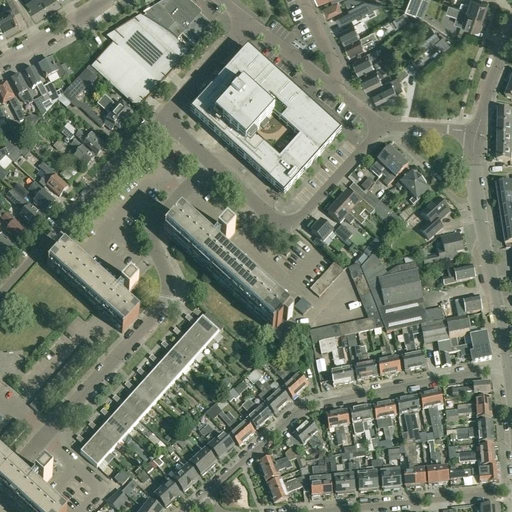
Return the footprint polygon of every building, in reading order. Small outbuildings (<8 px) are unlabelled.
[(13,0),(7,0),(14,13),(19,11),(13,0)] [(25,0),(36,17),(50,8),(44,0),(25,0)] [(44,0),(50,8),(60,2),(58,0),(44,0)] [(181,36),(199,16),(197,13),(197,10),(185,0),(166,0),(144,14),(144,15),(146,16),(145,17),(144,17),(145,18),(167,32),(177,40),(181,36)] [(410,0),(406,10),(415,14),(420,0),(410,0)] [(482,16),(486,3),(476,0),(470,0),(468,4),(461,2),(459,8),(482,16)] [(373,8),(380,5),(364,1),(351,7),(348,9),(349,11),(336,17),(340,24),(349,19),(373,8)] [(327,16),(341,10),(337,2),(323,8),(327,16)] [(479,22),(482,16),(459,8),(449,5),(446,12),(456,16),(454,23),(461,26),(462,24),(477,29),(479,29),(480,28),(482,25),(481,23),(479,22)] [(363,26),(361,21),(375,14),(373,8),(349,19),(352,25),(338,31),(341,37),(341,39),(342,41),(343,42),(344,43),(359,36),(356,30),(363,26)] [(0,15),(0,21),(6,32),(18,25),(10,10),(0,15)] [(412,19),(404,10),(396,16),(403,26),(412,19)] [(175,71),(182,63),(180,62),(189,52),(177,40),(167,32),(145,18),(144,17),(141,16),(129,23),(106,38),(111,43),(113,44),(106,51),(91,68),(136,110),(145,101),(150,95),(153,94),(160,87),(159,86),(166,77),(172,71),(175,71)] [(209,25),(199,16),(181,36),(195,48),(205,36),(202,33),(209,25)] [(424,45),(426,48),(439,38),(436,34),(430,27),(416,38),(417,40),(422,45),(423,44),(424,45)] [(350,55),(364,48),(365,49),(373,45),(374,42),(373,40),(376,38),(373,32),(345,45),(350,55)] [(361,57),(353,61),(356,67),(355,69),(356,71),(358,71),(359,73),(373,66),(370,60),(374,58),(373,57),(378,54),(375,49),(361,56),(361,57)] [(226,75),(210,94),(207,97),(192,113),(283,195),(338,134),(247,52),(226,75)] [(373,64),(376,70),(384,66),(381,60),(373,64)] [(59,64),(54,67),(51,61),(39,67),(46,80),(56,74),(60,80),(66,77),(59,64)] [(379,77),(389,72),(386,66),(361,78),(367,89),(381,82),(379,77)] [(409,73),(405,68),(397,75),(395,75),(397,78),(384,85),(384,86),(370,93),(374,101),(376,100),(377,103),(396,93),(394,88),(401,84),(400,81),(409,73)] [(26,74),(25,75),(32,90),(37,87),(42,97),(47,95),(42,84),(34,70),(30,72),(29,71),(27,73),(26,74)] [(87,70),(78,79),(87,87),(92,82),(93,84),(97,79),(87,70)] [(25,104),(27,103),(29,105),(34,102),(28,91),(21,77),(10,82),(18,97),(25,104)] [(63,95),(71,104),(77,109),(81,108),(89,115),(93,110),(85,104),(81,104),(76,99),(87,87),(78,79),(71,87),(63,95)] [(0,99),(3,105),(9,102),(20,123),(25,120),(7,84),(2,87),(0,87),(0,86),(0,99)] [(62,91),(55,94),(51,85),(45,88),(53,105),(64,94),(62,91)] [(67,108),(71,104),(63,95),(59,100),(67,108)] [(118,109),(109,101),(105,97),(101,101),(127,123),(134,116),(122,105),(118,109)] [(35,104),(42,117),(47,113),(41,101),(35,104)] [(119,131),(127,123),(101,101),(98,105),(111,117),(108,121),(119,131)] [(511,111),(498,111),(498,124),(511,124),(511,111)] [(38,122),(36,120),(32,119),(27,122),(31,130),(32,128),(38,122)] [(64,128),(66,130),(72,135),(73,136),(77,131),(68,124),(64,128)] [(511,136),(511,124),(498,124),(498,136),(511,136)] [(70,138),(72,135),(66,130),(62,134),(67,139),(65,142),(67,144),(71,140),(70,138)] [(97,156),(106,146),(93,135),(89,139),(80,132),(76,137),(97,156)] [(511,136),(498,136),(498,149),(511,149),(511,136)] [(5,149),(8,154),(13,149),(9,140),(3,144),(5,149)] [(8,154),(6,156),(12,161),(19,153),(25,158),(31,152),(20,141),(13,149),(8,154)] [(86,169),(95,159),(83,148),(76,141),(71,146),(74,149),(69,154),(86,169)] [(379,179),(383,174),(398,158),(390,149),(378,161),(378,162),(370,170),(379,179)] [(511,149),(498,149),(498,154),(496,154),(494,160),(497,161),(511,162),(511,155),(511,149)] [(408,167),(407,166),(398,158),(383,174),(388,178),(383,183),(388,187),(396,178),(396,179),(408,167)] [(43,163),(38,168),(46,175),(40,180),(47,186),(60,198),(68,188),(56,177),(57,176),(43,163)] [(8,175),(0,167),(0,178),(3,181),(8,175)] [(408,193),(421,182),(412,172),(396,187),(399,191),(403,187),(408,193)] [(498,197),(511,195),(511,180),(511,181),(511,183),(496,185),(498,197)] [(413,206),(429,191),(421,182),(408,193),(413,199),(409,202),(413,206)] [(46,213),(54,204),(43,194),(45,192),(35,184),(29,191),(38,199),(34,203),(46,213)] [(13,190),(23,199),(24,199),(29,194),(19,185),(14,190),(15,191),(14,191),(13,190)] [(363,201),(366,196),(354,185),(350,189),(361,199),(363,201)] [(31,207),(23,199),(13,190),(8,196),(18,205),(16,207),(23,213),(20,217),(32,228),(41,218),(30,208),(31,207)] [(373,210),(380,201),(369,192),(366,196),(363,201),(373,210)] [(361,199),(357,203),(346,194),(337,204),(349,215),(355,220),(362,227),(366,222),(359,216),(364,210),(371,217),(375,212),(373,210),(363,201),(361,199)] [(500,209),(511,207),(511,195),(498,197),(500,209)] [(449,212),(438,200),(421,214),(428,222),(419,230),(428,240),(442,228),(437,222),(449,212)] [(373,210),(375,212),(383,221),(391,211),(380,201),(373,210)] [(355,220),(349,215),(337,204),(328,214),(340,225),(344,220),(350,225),(355,220)] [(511,219),(511,207),(500,209),(502,221),(511,219)] [(389,227),(394,233),(414,212),(411,208),(389,227)] [(19,243),(28,233),(7,214),(2,219),(10,227),(6,231),(19,243)] [(180,217),(163,235),(271,333),(269,335),(282,346),(298,327),(290,320),(292,317),(288,313),(288,314),(217,250),(223,243),(225,245),(234,235),(226,227),(217,237),(217,238),(217,239),(211,245),(180,217)] [(503,233),(511,231),(511,219),(502,221),(503,233)] [(321,222),(311,233),(317,238),(323,244),(333,233),(321,222)] [(338,231),(348,240),(352,236),(342,226),(338,231)] [(354,246),(348,240),(338,231),(334,235),(350,250),(354,246)] [(511,231),(503,233),(505,245),(511,244),(511,231)] [(381,239),(377,242),(381,246),(391,236),(386,232),(380,238),(381,239)] [(443,255),(462,251),(458,234),(448,237),(450,243),(442,244),(444,249),(437,251),(438,256),(423,259),(424,267),(445,263),(443,255)] [(0,254),(5,258),(14,248),(0,235),(0,254)] [(54,252),(58,255),(47,267),(88,304),(122,334),(139,316),(120,300),(127,293),(129,295),(138,285),(130,277),(120,288),(121,288),(115,295),(64,249),(65,249),(60,245),(54,252)] [(369,259),(375,254),(369,248),(363,253),(369,259)] [(285,249),(281,252),(286,257),(290,253),(285,249)] [(368,287),(387,274),(375,255),(369,260),(363,267),(361,269),(362,270),(364,276),(366,282),(368,287)] [(369,260),(364,256),(358,263),(363,267),(369,260)] [(330,268),(339,276),(343,272),(335,264),(330,268)] [(362,270),(361,269),(359,264),(348,269),(351,275),(362,270)] [(428,324),(426,312),(423,300),(415,264),(398,268),(387,274),(368,287),(371,293),(373,298),(375,304),(378,311),(387,333),(402,330),(406,329),(415,327),(420,326),(428,324)] [(444,286),(474,279),(471,267),(448,273),(449,278),(443,280),(444,286)] [(335,281),(339,276),(330,268),(326,273),(335,281)] [(353,280),(364,276),(362,270),(351,275),(353,280)] [(331,285),(335,281),(326,273),(322,277),(331,285)] [(355,286),(366,282),(364,276),(353,280),(355,286)] [(327,289),(331,285),(322,277),(318,281),(327,289)] [(323,294),(327,289),(318,281),(314,286),(323,294)] [(368,287),(366,282),(355,286),(357,292),(368,287)] [(319,298),(323,294),(314,286),(310,290),(319,298)] [(359,297),(371,293),(368,287),(357,292),(359,297)] [(362,303),(373,298),(371,293),(359,297),(362,303)] [(465,314),(481,311),(478,297),(445,303),(447,311),(453,309),(453,307),(464,305),(465,314)] [(364,308),(375,304),(373,298),(362,303),(364,308)] [(298,304),(307,312),(311,307),(302,299),(298,304)] [(303,316),(307,312),(298,304),(294,308),(303,316)] [(377,311),(378,311),(375,304),(364,308),(366,314),(377,311)] [(428,325),(444,322),(442,309),(426,312),(428,324),(428,325)] [(376,330),(384,328),(377,311),(366,314),(368,320),(374,319),(376,330)] [(191,325),(194,322),(188,316),(185,320),(191,325)] [(466,317),(444,322),(428,325),(428,324),(420,326),(423,346),(437,343),(439,352),(448,351),(446,341),(458,339),(469,336),(466,317)] [(196,326),(212,341),(219,334),(202,319),(197,325),(196,326)] [(365,333),(376,330),(374,319),(368,320),(362,321),(365,333)] [(359,334),(365,333),(362,321),(356,322),(359,334)] [(196,326),(197,325),(194,322),(191,325),(194,328),(190,333),(206,348),(212,341),(196,326)] [(353,335),(359,334),(356,322),(350,324),(353,335)] [(347,336),(353,335),(350,324),(344,325),(347,336)] [(341,338),(346,337),(347,336),(344,325),(339,326),(341,338)] [(341,338),(339,326),(338,326),(330,328),(333,339),(334,339),(335,339),(341,338)] [(422,354),(416,355),(412,336),(417,335),(415,327),(406,329),(415,370),(425,368),(422,354)] [(324,341),(333,339),(330,328),(321,329),(324,341)] [(318,343),(324,341),(321,329),(316,331),(318,343)] [(404,373),(415,370),(406,329),(402,330),(407,357),(401,358),(404,373)] [(178,338),(181,334),(176,330),(173,333),(178,338)] [(312,344),(318,343),(316,331),(310,332),(312,344)] [(200,354),(206,348),(190,333),(185,338),(184,340),(200,354)] [(184,340),(185,338),(181,334),(178,338),(182,341),(178,346),(194,361),(200,354),(184,340)] [(449,355),(461,353),(488,347),(486,335),(464,339),(465,348),(460,349),(458,339),(446,341),(448,351),(449,355)] [(338,362),(336,351),(334,339),(333,339),(324,341),(319,343),(321,355),(332,353),(336,372),(330,373),(333,387),(343,385),(338,362)] [(82,348),(92,357),(96,352),(86,344),(82,348)] [(188,368),(194,361),(178,346),(173,351),(172,353),(188,368)] [(374,364),(368,365),(365,347),(360,348),(366,380),(377,378),(374,364)] [(472,364),(491,360),(488,347),(461,353),(462,357),(470,355),(472,364)] [(88,361),(92,357),(82,348),(78,353),(88,361)] [(172,353),(173,351),(169,348),(166,351),(170,355),(166,360),(182,374),(188,368),(172,353)] [(358,358),(359,367),(354,368),(356,382),(366,380),(360,348),(355,349),(356,358),(358,358)] [(391,360),(390,351),(389,348),(385,349),(390,375),(400,373),(397,359),(391,360)] [(380,377),(390,375),(385,349),(380,350),(382,362),(377,363),(380,377)] [(338,362),(343,385),(354,383),(351,369),(345,370),(343,361),(344,361),(342,350),(336,351),(338,362)] [(448,351),(439,352),(442,368),(451,366),(449,355),(448,351)] [(84,366),(88,361),(78,353),(74,357),(84,366)] [(154,365),(157,361),(152,356),(149,360),(154,365)] [(80,370),(84,366),(74,357),(70,362),(80,370)] [(176,381),(182,374),(166,360),(161,365),(160,366),(176,381)] [(160,366),(161,365),(157,361),(154,365),(158,368),(153,373),(170,388),(176,381),(160,366)] [(300,393),(278,369),(271,361),(267,364),(281,379),(287,385),(283,389),(292,400),(300,393)] [(75,375),(80,370),(70,362),(66,366),(75,375)] [(71,379),(75,375),(66,366),(62,371),(71,379)] [(294,379),(287,372),(281,366),(278,369),(300,393),(308,386),(298,375),(294,379)] [(142,378),(145,375),(139,370),(137,373),(142,378)] [(251,374),(257,381),(262,377),(255,370),(251,374)] [(67,384),(71,379),(62,371),(58,375),(67,384)] [(164,395),(170,388),(153,373),(149,378),(147,380),(164,395)] [(253,385),(257,381),(251,374),(246,378),(253,385)] [(63,388),(67,384),(58,375),(54,380),(63,388)] [(147,380),(149,378),(145,375),(142,378),(146,382),(141,387),(158,401),(164,395),(147,380)] [(59,393),(63,388),(54,380),(50,384),(59,393)] [(222,384),(227,388),(231,384),(225,380),(222,384)] [(233,390),(240,397),(248,390),(242,382),(233,390)] [(130,392),(133,388),(127,383),(124,387),(130,392)] [(275,395),(269,388),(265,383),(262,386),(263,387),(282,409),(289,402),(280,391),(275,395)] [(55,397),(59,393),(50,384),(46,389),(55,397)] [(453,400),(466,399),(474,398),(474,396),(489,394),(488,384),(473,385),(473,388),(452,389),(453,400)] [(152,408),(158,401),(141,387),(137,392),(135,393),(152,408)] [(274,415),(282,409),(263,387),(260,390),(269,401),(264,405),(274,415)] [(146,415),(152,408),(135,393),(137,392),(133,388),(130,392),(134,395),(129,400),(146,415)] [(51,402),(55,397),(46,389),(42,393),(51,402)] [(236,401),(240,397),(233,390),(224,398),(228,401),(232,398),(236,401)] [(47,406),(51,402),(42,393),(38,398),(47,406)] [(443,436),(439,417),(437,408),(443,407),(440,393),(430,395),(438,437),(443,436)] [(434,438),(438,437),(430,395),(419,397),(422,411),(428,410),(434,438)] [(118,405),(121,402),(115,397),(112,400),(118,405)] [(43,411),(47,406),(38,398),(34,402),(43,411)] [(420,444),(415,422),(413,413),(419,412),(416,398),(406,400),(415,442),(415,445),(420,444)] [(445,412),(490,409),(490,398),(475,399),(476,405),(445,408),(445,412)] [(140,421),(146,415),(129,400),(125,405),(123,407),(140,421)] [(410,443),(415,442),(406,400),(396,402),(399,416),(405,415),(410,443)] [(258,411),(251,404),(249,401),(245,404),(264,425),(272,417),(262,407),(258,411)] [(39,415),(43,411),(34,402),(30,407),(39,415)] [(123,407),(125,405),(121,402),(118,405),(122,408),(117,413),(134,428),(140,421),(123,407)] [(389,439),(394,439),(390,419),(396,418),(393,404),(388,405),(387,403),(384,404),(384,406),(383,406),(388,429),(387,429),(389,439)] [(264,425),(245,404),(242,407),(251,417),(247,421),(256,431),(264,425)] [(383,428),(385,440),(389,439),(387,429),(388,429),(383,406),(382,406),(381,405),(378,405),(378,407),(373,408),(375,422),(376,422),(378,429),(383,428)] [(206,415),(213,422),(222,413),(215,406),(206,415)] [(370,441),(368,432),(366,423),(372,422),(369,408),(359,410),(364,433),(366,445),(368,452),(372,452),(371,444),(370,441)] [(458,416),(467,415),(476,414),(477,420),(491,419),(490,409),(445,412),(446,423),(459,422),(458,416)] [(106,419),(109,415),(103,410),(100,414),(106,419)] [(360,434),(364,433),(359,410),(349,412),(352,426),(358,425),(360,434)] [(346,444),(345,437),(343,427),(349,426),(346,412),(336,414),(342,445),(346,444)] [(128,435),(134,428),(117,413),(112,419),(111,420),(128,435)] [(240,427),(229,414),(225,417),(247,441),(254,434),(245,423),(240,427)] [(338,446),(342,445),(336,414),(325,416),(328,431),(334,429),(338,446)] [(111,420),(112,419),(109,415),(106,419),(110,422),(105,427),(121,442),(128,435),(111,420)] [(224,415),(220,418),(234,433),(229,437),(239,448),(247,441),(225,417),(224,415)] [(13,425),(22,433),(27,429),(17,421),(13,425)] [(323,447),(320,444),(314,437),(318,433),(309,422),(301,429),(317,447),(320,450),(323,447)] [(447,436),(450,436),(492,433),(491,422),(477,424),(478,429),(446,432),(447,436)] [(94,432),(97,429),(91,424),(88,427),(94,432)] [(219,436),(218,437),(206,424),(202,428),(226,454),(228,452),(229,453),(233,449),(232,448),(233,447),(222,436),(221,437),(219,436)] [(18,438),(22,433),(13,425),(9,430),(18,438)] [(115,448),(121,442),(105,427),(101,432),(99,433),(115,448)] [(223,456),(226,454),(202,428),(198,432),(209,445),(209,446),(210,447),(208,449),(218,461),(219,459),(220,460),(224,457),(223,456)] [(99,433),(101,432),(97,429),(94,432),(98,435),(93,440),(109,455),(115,448),(99,433)] [(313,450),(317,447),(301,429),(293,436),(303,447),(307,443),(313,450)] [(14,442),(18,438),(9,430),(5,434),(14,442)] [(451,440),(469,439),(478,438),(479,444),(493,443),(492,433),(450,436),(451,440)] [(10,447),(14,442),(5,434),(1,439),(10,447)] [(82,445),(85,442),(79,437),(76,440),(82,445)] [(187,445),(181,438),(177,442),(183,449),(187,445)] [(0,445),(6,451),(10,447),(1,439),(0,439),(0,445)] [(103,462),(109,455),(93,440),(88,445),(87,447),(103,462)] [(378,440),(370,441),(371,444),(372,452),(380,451),(380,450),(378,442),(378,440)] [(97,468),(103,462),(87,447),(88,445),(85,442),(82,445),(85,449),(80,454),(97,469),(97,468)] [(436,460),(435,453),(435,452),(434,442),(427,443),(428,445),(429,446),(430,452),(432,470),(426,471),(428,485),(433,485),(434,486),(438,486),(436,460)] [(357,454),(368,452),(366,445),(355,446),(355,448),(357,454)] [(411,446),(415,488),(420,488),(420,486),(425,486),(424,471),(418,471),(415,445),(411,446)] [(410,489),(415,488),(411,446),(404,447),(405,459),(408,459),(409,472),(403,473),(404,488),(410,487),(410,489)] [(459,459),(494,456),(494,446),(480,447),(480,453),(458,455),(459,459)] [(297,460),(302,458),(292,447),(285,453),(287,459),(274,464),(272,458),(270,459),(268,458),(266,459),(266,461),(258,464),(260,468),(259,470),(260,472),(262,473),(290,462),(297,460)] [(345,456),(357,454),(355,448),(344,450),(345,456)] [(387,449),(388,456),(400,455),(399,448),(387,449)] [(196,457),(208,470),(210,468),(211,469),(215,465),(214,464),(215,463),(205,452),(203,453),(202,452),(196,457)] [(327,459),(321,452),(320,452),(318,460),(327,459)] [(436,460),(438,486),(442,485),(443,484),(448,483),(447,469),(441,469),(439,453),(435,453),(436,460)] [(459,464),(471,463),(481,462),(481,468),(495,467),(494,456),(459,459),(459,464)] [(205,472),(208,470),(196,457),(191,462),(192,463),(190,465),(200,477),(201,476),(202,477),(206,473),(205,472)] [(153,463),(157,466),(159,468),(164,464),(158,458),(153,463)] [(302,458),(297,460),(301,471),(306,469),(306,462),(302,458)] [(336,473),(336,466),(335,458),(330,458),(331,467),(332,478),(334,478),(335,495),(337,495),(337,496),(345,495),(343,472),(336,473)] [(391,490),(389,468),(389,467),(383,468),(383,461),(377,462),(378,473),(380,473),(382,490),(383,490),(383,491),(391,490)] [(0,495),(8,503),(25,484),(14,475),(9,470),(1,463),(0,462),(0,495)] [(277,472),(286,469),(286,470),(292,468),(290,462),(262,473),(262,474),(261,476),(262,478),(264,478),(266,483),(279,478),(277,472)] [(376,474),(378,473),(377,462),(371,462),(372,469),(366,469),(368,493),(376,492),(376,491),(378,491),(376,474)] [(148,475),(157,466),(153,463),(144,471),(148,475)] [(368,493),(366,469),(360,470),(359,464),(354,465),(355,476),(357,475),(359,493),(360,493),(368,493)] [(353,476),(355,476),(354,465),(348,465),(349,471),(343,472),(345,495),(353,494),(353,493),(355,493),(353,476)] [(326,480),(325,474),(325,466),(318,467),(321,497),(332,495),(330,479),(326,480)] [(311,498),(321,497),(318,467),(312,467),(314,481),(309,482),(311,498)] [(399,471),(395,471),(394,467),(389,468),(391,490),(399,490),(399,488),(401,488),(399,471)] [(178,473),(190,486),(192,484),(193,485),(197,481),(196,480),(197,479),(187,468),(185,469),(184,468),(178,473)] [(450,481),(479,478),(479,486),(496,484),(496,482),(499,482),(498,474),(500,474),(499,468),(478,471),(478,470),(449,472),(450,481)] [(8,503),(18,511),(55,511),(34,493),(40,486),(43,488),(52,478),(43,471),(34,481),(35,482),(29,488),(25,484),(8,503)] [(151,478),(148,475),(144,471),(138,477),(144,484),(151,478)] [(122,472),(115,480),(122,487),(129,479),(122,472)] [(187,488),(190,486),(178,473),(173,478),(174,479),(172,481),(183,493),(183,492),(184,493),(188,489),(187,488)] [(300,484),(307,481),(307,476),(282,486),(280,480),(267,485),(269,490),(268,492),(268,494),(270,494),(271,495),(300,484)] [(180,495),(169,484),(165,478),(161,482),(163,484),(159,487),(160,489),(172,502),(175,500),(176,501),(179,497),(178,496),(180,495)] [(138,486),(133,481),(125,490),(130,495),(138,486)] [(286,494),(304,487),(305,493),(309,492),(307,481),(300,484),(271,495),(271,496),(270,498),(271,500),(273,500),(274,505),(288,500),(286,494)] [(170,504),(172,502),(160,489),(155,494),(156,495),(154,497),(165,509),(166,508),(167,509),(170,505),(170,504)] [(129,498),(122,493),(121,492),(109,503),(120,509),(129,498)] [(161,511),(162,511),(150,502),(146,499),(140,507),(146,511),(161,511)]
